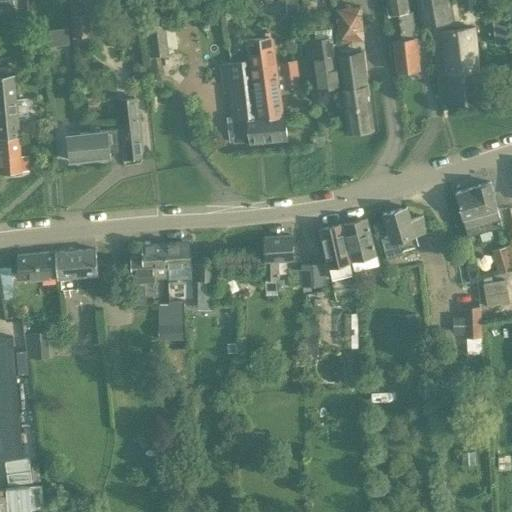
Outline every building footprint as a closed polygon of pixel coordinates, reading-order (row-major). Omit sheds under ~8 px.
[(70,0),(71,16),(72,37),(92,35),(91,15),(80,16),(80,0),(81,0),(88,0),(89,4),(100,3),(99,0),(70,0)] [(297,15),(295,0),(285,0),(287,9),(285,9),(286,16),(297,15)] [(402,12),(404,32),(405,40),(394,41),(397,72),(420,69),(417,44),(424,43),(423,30),(416,31),(414,11),(410,12),(409,0),(389,0),(391,13),(402,12)] [(418,0),(423,25),(453,19),(450,0),(418,0)] [(339,43),(364,40),(361,6),(335,8),(339,43)] [(443,31),(446,67),(449,103),(481,101),(474,29),(443,31)] [(247,40),(253,80),(297,74),(295,61),(275,64),(272,40),(269,37),(247,40)] [(339,86),(333,40),(332,37),(304,39),(307,62),(315,61),(319,88),(339,86)] [(340,57),(344,94),(349,135),(372,132),(363,54),(349,56),(349,52),(344,52),(345,56),(340,57)] [(285,117),(259,119),(255,120),(246,61),(221,65),(225,88),(230,87),(236,142),(250,140),(251,143),(287,140),(285,117)] [(253,80),(259,119),(285,117),(285,116),(283,117),(279,89),(299,85),(297,74),(253,80)] [(0,173),(28,172),(27,157),(20,158),(14,75),(0,76),(0,173)] [(124,160),(143,158),(139,115),(137,96),(117,98),(120,118),(124,160)] [(70,161),(110,157),(110,153),(121,152),(119,130),(99,132),(99,127),(89,128),(90,133),(67,135),(70,161)] [(468,235),(502,226),(490,181),(473,186),(473,187),(457,191),(468,235)] [(399,238),(415,233),(415,232),(426,229),(422,216),(411,220),(407,207),(383,213),(388,229),(379,232),(387,258),(404,253),(399,238)] [(376,253),(369,228),(366,218),(343,223),(352,258),(376,253)] [(320,229),(327,262),(328,265),(329,265),(333,291),(354,286),(349,260),(350,260),(341,223),(320,229)] [(264,279),(279,278),(278,258),(293,257),(292,235),(264,237),(265,258),(263,258),(264,279)] [(166,242),(168,265),(168,280),(191,278),(190,264),(189,241),(182,241),(166,242)] [(132,256),(133,281),(154,280),(167,278),(166,266),(168,265),(166,242),(143,244),(144,256),(132,256)] [(501,272),(511,270),(511,250),(511,246),(494,249),(501,272)] [(55,251),(57,275),(57,277),(76,275),(77,288),(98,286),(95,248),(74,250),(55,251)] [(20,277),(57,275),(55,251),(40,253),(34,253),(18,255),(18,265),(20,277)] [(200,280),(212,280),(211,261),(199,262),(200,280)] [(303,285),(323,284),(325,283),(324,264),(302,265),(303,285)] [(225,273),(212,273),(212,280),(212,281),(212,285),(225,285),(225,273)] [(2,277),(3,293),(12,292),(10,276),(2,277)] [(481,338),(480,306),(464,306),(465,338),(481,338)] [(318,319),(307,319),(307,336),(318,336),(318,319)] [(32,333),(34,358),(49,357),(48,332),(32,333)] [(318,336),(307,336),(307,354),(318,354),(318,336)] [(0,337),(0,453),(19,452),(24,452),(13,337),(8,337),(0,337)] [(189,407),(185,347),(168,349),(171,390),(180,389),(179,407),(189,407)]
